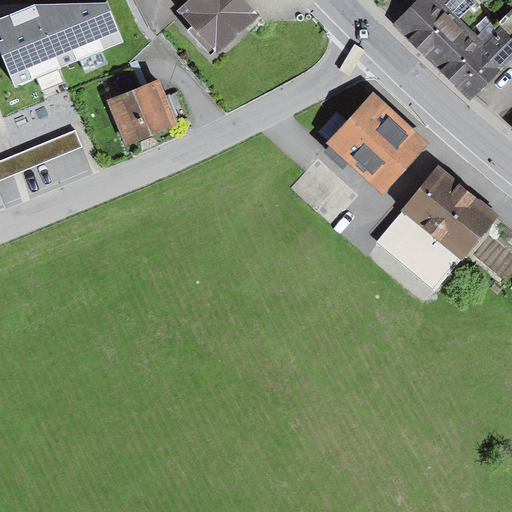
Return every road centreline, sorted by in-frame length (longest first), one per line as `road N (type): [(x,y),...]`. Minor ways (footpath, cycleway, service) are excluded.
road 1 (residential): [(0,228),(245,124),(341,72),(374,40)]
road 2 (primary): [(374,40),(511,164)]
